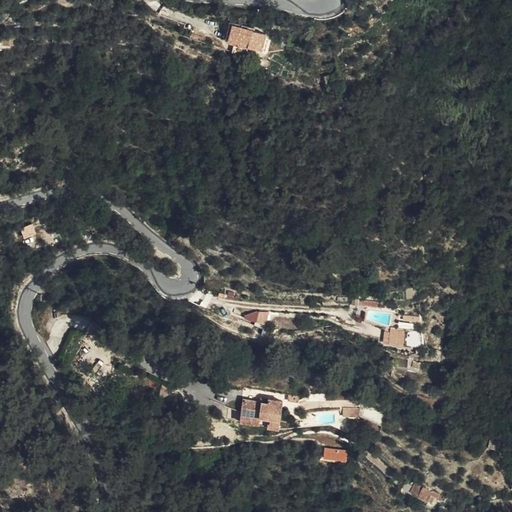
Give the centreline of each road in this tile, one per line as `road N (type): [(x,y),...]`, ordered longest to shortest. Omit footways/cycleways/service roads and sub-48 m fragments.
road 1 (tertiary): [(105,511),(103,482),(23,328),(23,302),(37,276),(73,252),(109,248),(179,290),(192,281),(189,262),(107,200),(60,195),(0,208)]
road 2 (unknown): [(84,448),(102,422),(122,452),(119,415),(131,406),(174,434),(344,427),(384,444),(412,472)]
